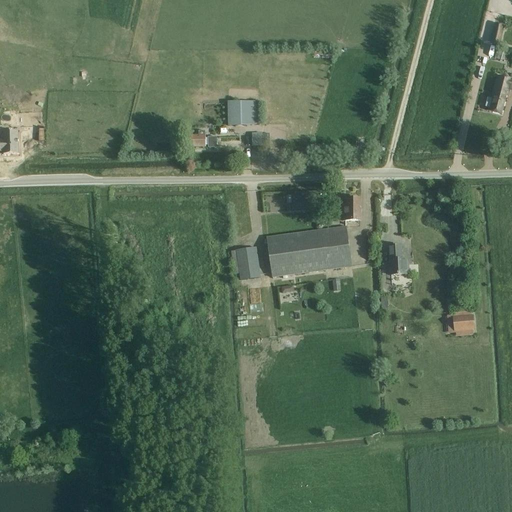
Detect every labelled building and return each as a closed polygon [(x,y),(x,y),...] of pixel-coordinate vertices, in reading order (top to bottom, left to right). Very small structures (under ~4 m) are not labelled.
[(500,47),(504,26),(494,25),(490,45),(500,47)] [(495,60),(507,61),(508,50),(496,49),(495,60)] [(486,107),(492,109),(491,112),(501,114),(508,90),(511,90),(511,79),(498,76),(492,98),(488,97),(486,107)] [(227,102),(228,127),(256,126),(256,102),(227,102)] [(263,134),(252,134),(252,144),(263,144),(263,134)] [(208,138),(208,139),(205,139),(205,136),(191,136),(191,147),(205,147),(205,146),(208,146),(208,148),(230,148),(230,137),(208,138)] [(0,151),(19,151),(19,141),(19,139),(0,140),(0,151)] [(361,221),(361,199),(347,199),(347,209),(343,209),(343,221),(361,221)] [(352,267),(347,237),(346,227),(267,238),(272,278),(352,267)] [(390,247),(390,257),(391,276),(408,275),(408,260),(402,260),(401,246),(390,247)] [(256,248),(232,252),(234,262),(238,261),(241,281),(261,278),(258,258),(256,248)] [(340,291),(339,280),(332,281),(333,292),(340,291)] [(473,336),(473,331),(475,331),(473,315),(471,315),(471,311),(454,313),(454,316),(447,317),(448,335),(455,334),(456,338),(473,336)]
